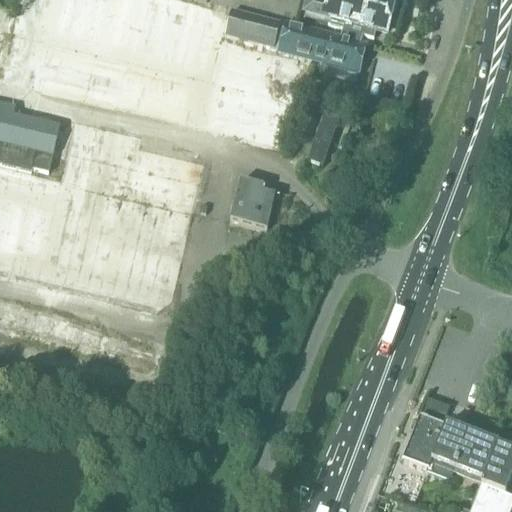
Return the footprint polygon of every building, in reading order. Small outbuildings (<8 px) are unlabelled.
[(309,0),(304,20),(342,31),(339,42),(359,47),(361,38),(373,42),(376,32),(386,35),(394,0),(309,0)] [(225,39),(273,52),(280,26),(231,14),(225,39)] [(279,51),(357,72),(363,48),(359,47),(339,42),(286,28),(279,51)] [(51,49),(41,91),(122,110),(132,67),(51,49)] [(228,70),(216,115),(285,133),(302,67),(283,62),(280,74),(276,72),(273,83),(260,79),(259,84),(239,78),(240,73),(228,70)] [(47,176),(58,131),(0,117),(0,168),(31,176),(32,173),(47,176)] [(321,169),(338,122),(323,117),(307,164),(321,169)] [(229,225),(266,233),(274,199),(261,196),(262,190),(238,185),(229,225)] [(444,429),(419,420),(403,464),(427,473),(425,476),(447,484),(451,481),(454,472),(453,472),(467,434),(445,426),(444,429)] [(511,477),(511,452),(467,434),(453,472),(454,472),(482,483),(470,511),(511,511),(511,504),(503,501),(511,477)]
